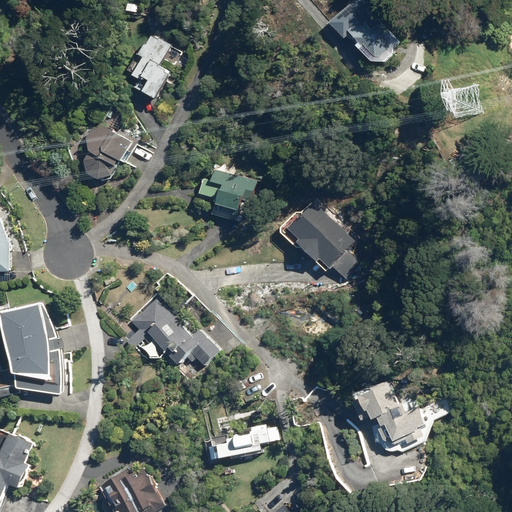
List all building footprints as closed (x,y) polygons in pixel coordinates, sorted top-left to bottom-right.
[(360,0),(356,0),(329,27),(344,42),(348,38),(358,47),(354,51),(369,65),(383,66),(393,56),(393,48),(398,43),(389,34),(386,37),(380,31),(385,26),(360,0)] [(125,8),(124,17),(138,17),(139,8),(125,8)] [(159,68),(170,49),(151,38),(146,47),(144,46),(125,80),(132,83),(128,90),(155,104),(171,74),(159,68)] [(118,169),(131,147),(104,128),(84,134),(87,153),(83,164),(89,179),(99,183),(108,183),(116,169),(118,169)] [(204,180),(198,197),(214,202),(212,208),(238,216),(239,214),(243,215),(245,206),(258,209),(265,187),(258,185),(258,184),(216,170),(212,182),(204,180)] [(308,201),(280,231),(280,236),(295,251),(300,250),(325,274),(353,244),(308,201)] [(1,223),(0,221),(0,274),(10,274),(9,245),(1,223)] [(178,368),(191,355),(205,369),(221,352),(162,295),(131,323),(139,332),(126,344),(134,353),(137,350),(146,360),(160,361),(166,355),(178,368)] [(43,307),(0,315),(0,329),(9,370),(0,373),(0,371),(0,399),(23,393),(61,398),(59,352),(48,355),(47,340),(57,339),(43,307)] [(348,320),(345,313),(329,320),(336,336),(324,340),(331,356),(365,341),(354,317),(348,320)] [(426,428),(419,411),(415,401),(410,403),(405,391),(393,396),(387,381),(354,395),(363,418),(368,417),(371,424),(381,420),(386,434),(380,437),(383,444),(390,442),(392,446),(406,440),(408,447),(426,440),(422,429),(426,428)] [(208,450),(211,464),(229,460),(230,463),(263,456),(261,447),(280,443),(277,427),(267,429),(267,427),(251,430),(252,437),(226,442),(226,441),(210,444),(211,449),(208,450)] [(33,448),(0,432),(0,509),(8,490),(16,493),(27,468),(24,467),(33,448)] [(130,471),(110,481),(111,483),(102,487),(114,511),(162,511),(166,510),(150,477),(147,479),(143,471),(132,476),(130,471)] [(293,511),(285,503),(276,511),(293,511)]
